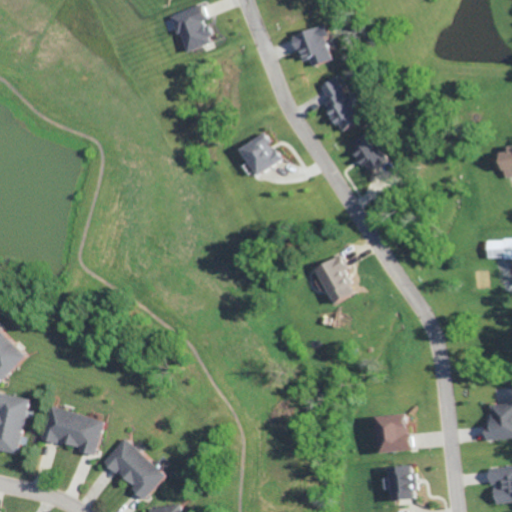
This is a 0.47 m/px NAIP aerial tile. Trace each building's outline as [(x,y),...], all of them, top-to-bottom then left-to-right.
[(171,15),(177,34),(180,33),(187,51),(212,42),(209,35),(214,33),(211,25),(205,27),(202,20),(208,18),(203,4),(171,15)] [(332,58),(324,36),(328,35),(323,23),(292,35),(302,61),(310,58),(313,65),(332,58)] [(320,85),(333,111),(331,112),(340,130),(361,120),(355,108),(362,104),(356,93),(347,97),(337,77),(320,85)] [(239,148),(257,175),(283,159),(277,149),(273,152),(267,143),(271,140),(265,131),(239,148)] [(355,153),(359,164),(366,161),(368,168),(386,161),(374,131),(354,139),(358,151),(355,153)] [(511,145),(505,146),(507,158),(499,160),(502,178),(511,176),(511,145)] [(511,238),(487,239),(487,258),(511,258),(511,238)] [(316,269),(334,303),(355,292),(350,283),(354,282),(346,268),(350,267),(343,254),(316,269)] [(0,344),(0,328),(8,336),(0,344)] [(0,344),(0,373),(6,379),(28,355),(8,336),(0,344)] [(0,421),(0,393),(29,399),(24,426),(0,421)] [(490,406),(511,402),(511,436),(487,440),(485,425),(490,424),(488,416),(492,416),(490,406)] [(68,441),(59,438),(58,442),(40,436),(50,406),(77,414),(68,441)] [(376,416),(380,452),(415,447),(413,432),(409,433),(407,413),(376,416)] [(68,441),(78,444),(77,448),(94,453),(103,423),(77,414),(68,441)] [(0,421),(0,450),(18,454),(24,426),(0,421)] [(128,477),(121,470),(119,473),(106,461),(128,437),(148,457),(128,477)] [(128,477),(136,484),(133,487),(146,499),(168,476),(148,457),(128,477)] [(391,468),(394,499),(418,496),(414,465),(391,468)] [(490,469),(511,466),(511,502),(497,504),(495,489),(502,488),(501,481),(492,482),(490,469)]
